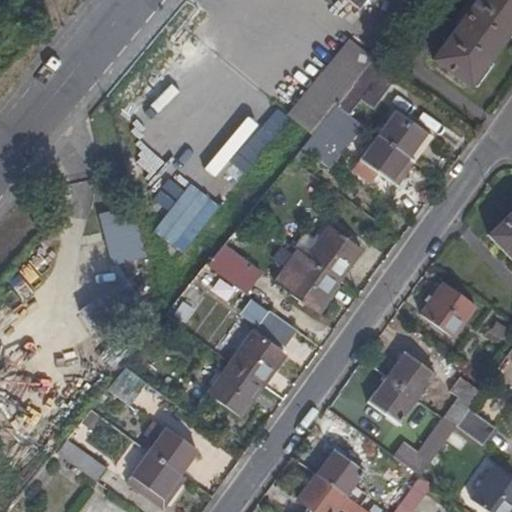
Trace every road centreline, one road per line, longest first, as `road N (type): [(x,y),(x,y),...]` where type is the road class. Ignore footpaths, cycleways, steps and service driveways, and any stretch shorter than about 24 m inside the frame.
road 1 (residential): [(225,511),(498,144)]
road 2 (tertiary): [(0,161),(134,0)]
